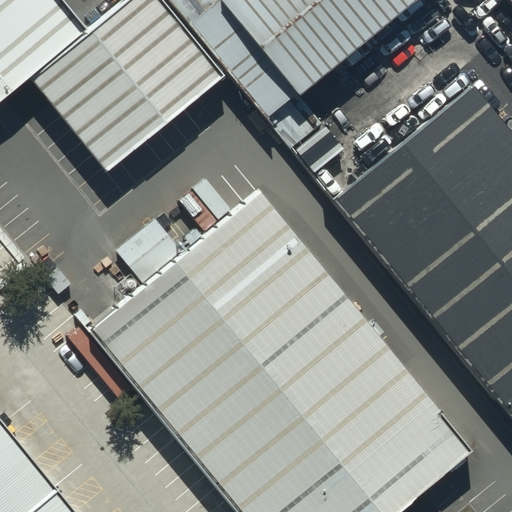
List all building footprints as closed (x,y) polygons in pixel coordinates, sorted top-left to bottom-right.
[(221,47),(184,0),(84,0),(15,55),(90,150),(221,47)] [(184,0),(260,96),(382,0),(184,0)] [(511,407),(511,117),(465,58),(322,170),(510,409),(511,407)] [(354,511),(455,433),(247,170),(81,300),(247,511),(354,511)] [(70,511),(0,426),(0,511),(70,511)]
